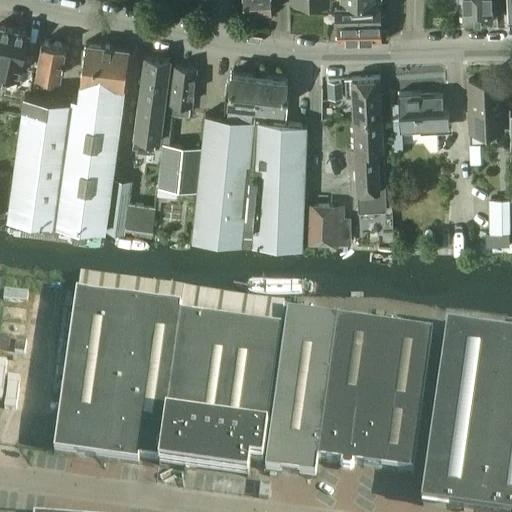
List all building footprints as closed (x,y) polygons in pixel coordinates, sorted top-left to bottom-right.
[(242,0),(243,13),(272,12),(271,0),(242,0)] [(458,0),(459,8),(459,20),(465,20),(492,20),(492,13),(492,0),(458,0)] [(338,22),(358,22),(380,21),(380,4),(375,3),(341,2),(338,2),(338,22)] [(28,28),(0,21),(0,66),(19,71),(22,58),(28,28)] [(380,26),(380,21),(358,22),(359,40),(389,40),(389,26),(380,26)] [(358,22),(338,22),(338,40),(359,40),(358,22)] [(60,40),(55,39),(53,42),(41,40),(36,72),(59,76),(64,44),(61,43),(60,40)] [(105,229),(105,228),(110,192),(129,47),(85,41),(78,96),(73,95),(72,99),(50,97),(30,95),(30,94),(25,93),(24,93),(8,216),(105,229)] [(153,111),(163,113),(170,59),(145,55),(139,101),(155,104),(153,111)] [(196,68),(174,65),(170,100),(171,100),(170,107),(182,109),(183,102),(192,103),(196,68)] [(226,101),(224,116),(255,120),(256,104),(259,73),(231,70),(228,99),(226,99),(226,101)] [(256,104),(255,120),(282,122),(284,107),(285,99),(287,77),(259,73),(256,104)] [(380,76),(352,77),(353,97),(354,118),(382,116),(380,76)] [(502,131),(500,79),(468,80),(471,132),(502,131)] [(342,80),(327,81),(328,98),(343,97),(342,80)] [(399,99),(391,100),(393,138),(404,137),(404,127),(449,125),(448,108),(443,109),(442,94),(421,95),(421,92),(398,93),(399,99)] [(159,139),(163,113),(153,111),(155,104),(139,101),(132,147),(137,147),(137,150),(149,151),(150,149),(153,150),(155,139),(159,139)] [(331,109),(323,109),(323,118),(331,117),(331,109)] [(194,219),(192,237),(243,241),(255,120),(224,116),(205,114),(202,147),(200,169),(197,190),(197,191),(194,219)] [(382,116),(354,118),(358,205),(358,211),(386,209),(383,148),(384,148),(382,116)] [(255,120),(243,241),(302,245),(302,241),(304,202),(305,152),(306,141),(306,125),(282,122),(255,120)] [(162,142),(157,186),(178,188),(197,190),(200,169),(180,167),(183,144),(172,143),(163,142),(162,142)] [(0,170),(0,207),(6,208),(10,172),(0,170)] [(110,192),(105,228),(125,231),(125,227),(151,230),(154,205),(129,202),(127,202),(130,182),(117,180),(115,192),(110,192)] [(508,230),(507,199),(490,199),(491,231),(492,231),(508,230)] [(313,203),(311,241),(331,242),(332,203),(313,203)] [(54,454),(96,460),(108,462),(138,466),(139,461),(159,464),(159,467),(170,468),(187,471),(195,472),(248,479),(250,463),(262,465),(285,305),(81,276),(79,276),(54,454)] [(433,335),(288,314),(266,472),(315,479),(317,463),(414,476),(433,335)] [(426,478),(422,507),(447,511),(453,511),(511,511),(511,338),(447,329),(426,478)]
